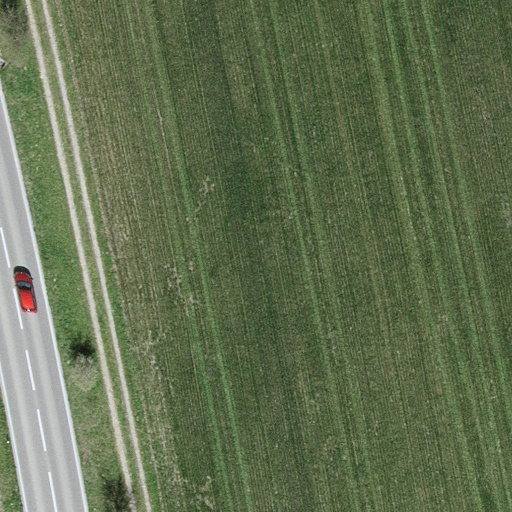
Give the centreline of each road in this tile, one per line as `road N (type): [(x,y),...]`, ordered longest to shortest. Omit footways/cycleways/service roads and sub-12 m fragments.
road 1 (track): [(30,0),(134,511)]
road 2 (secondary): [(0,216),(56,511)]
